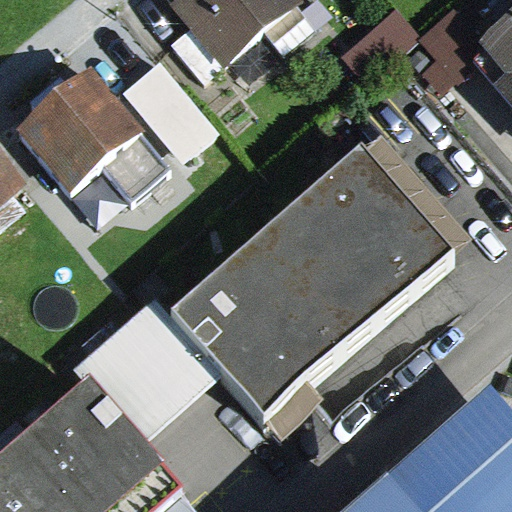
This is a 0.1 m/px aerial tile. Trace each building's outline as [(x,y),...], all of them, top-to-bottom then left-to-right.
[(288,16),(274,0),(202,0),(180,19),(224,70),(288,16)] [(511,50),(490,71),(511,95),(511,50)] [(130,142),(87,93),(27,144),(70,193),(130,142)] [(443,274),(357,172),(176,325),(262,426),(443,274)] [(174,511),(85,408),(0,481),(0,511),(174,511)] [(511,511),(511,451),(493,429),(394,511),(511,511)]
